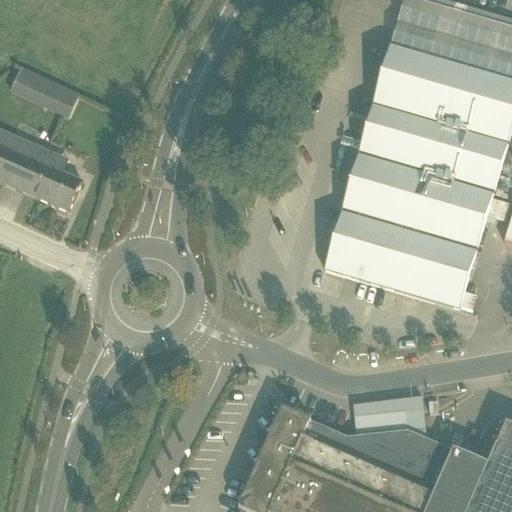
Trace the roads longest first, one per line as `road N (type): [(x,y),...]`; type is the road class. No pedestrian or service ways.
road 1 (unclassified): [(191,321),(354,387),(511,366)]
road 2 (secondary): [(225,29),(172,128),(139,248)]
road 3 (secondary): [(172,254),(190,141),(225,29)]
road 4 (secondary): [(107,326),(73,385),(56,474)]
road 5 (secondary): [(56,474),(138,346)]
